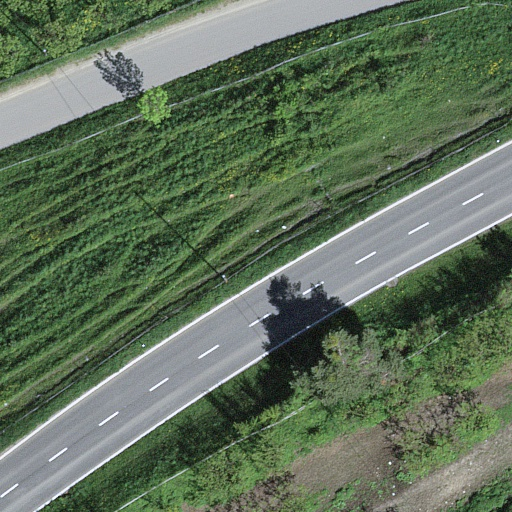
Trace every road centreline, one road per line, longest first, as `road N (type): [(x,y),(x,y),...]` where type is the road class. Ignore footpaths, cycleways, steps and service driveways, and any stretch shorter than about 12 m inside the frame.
road 1 (secondary): [(0,496),(171,373),(511,176)]
road 2 (unclassified): [(0,124),(329,0)]
